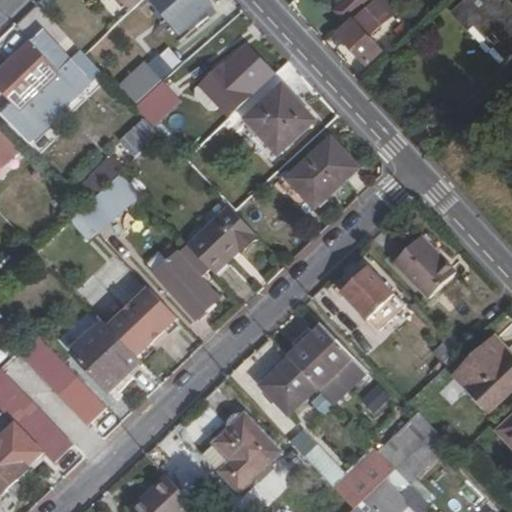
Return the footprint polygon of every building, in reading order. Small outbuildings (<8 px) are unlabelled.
[(119,0),(135,17),(153,0),(119,0)] [(217,12),(205,0),(164,0),(157,7),(187,39),(217,12)] [(353,18),(365,7),(372,0),(348,0),(342,6),(353,18)] [(372,0),(365,7),(382,25),(398,11),(388,0),(372,0)] [(511,0),(471,0),(459,11),(473,26),(481,18),(511,51),(511,0)] [(353,18),(339,31),(367,62),(382,49),(370,36),(382,25),(365,7),(353,18)] [(85,77),(48,37),(0,80),(0,92),(22,117),(61,82),(69,91),(85,77)] [(120,87),(137,106),(163,82),(145,64),(120,87)] [(232,126),(258,102),(226,69),(201,92),(221,113),(232,126)] [(157,131),(182,107),(165,88),(139,112),(157,131)] [(221,113),(201,92),(199,95),(198,102),(211,115),(219,116),(221,113)] [(251,127),(282,161),(318,129),(286,95),(251,127)] [(21,153),(4,134),(0,137),(0,161),(5,167),(21,153)] [(362,176),(334,147),(292,185),(319,215),(362,176)] [(123,179),(129,173),(118,160),(70,204),(82,217),(123,179)] [(137,194),(123,179),(82,217),(98,234),(102,237),(123,217),(118,212),(137,194)] [(123,217),(142,198),(137,194),(118,212),(123,217)] [(223,283),(264,244),(239,217),(231,210),(190,249),(213,273),(223,283)] [(98,234),(82,217),(74,224),(91,241),(98,234)] [(399,262),(433,299),(460,273),(426,238),(399,262)] [(69,254),(56,240),(40,255),(53,269),(69,254)] [(203,282),(213,273),(190,249),(180,258),(173,251),(164,260),(171,269),(159,279),(199,323),(221,302),(203,282)] [(53,269),(40,255),(28,267),(40,280),(53,269)] [(171,269),(164,260),(152,271),(159,279),(171,269)] [(407,308),(374,273),(350,297),(383,332),(407,308)] [(147,350),(171,330),(156,313),(150,308),(147,311),(136,300),(122,313),(133,324),(127,330),(147,350)] [(171,330),(181,320),(166,304),(156,313),(171,330)] [(109,395),(144,364),(107,326),(74,357),(109,395)] [(304,353),(296,362),(322,390),(325,393),(337,406),(371,374),(359,360),(329,330),(320,339),(314,333),(299,347),(304,353)] [(92,429),(111,411),(40,338),(21,355),(92,429)] [(496,411),(511,395),(511,362),(507,357),(510,354),(498,342),(463,377),(496,411)] [(448,348),(438,358),(448,367),(458,357),(448,348)] [(322,390),(296,362),(266,390),(292,418),(322,390)] [(3,371),(0,373),(0,406),(19,427),(0,444),(0,503),(48,458),(54,464),(72,447),(3,371)] [(237,460),(226,470),(245,490),(286,451),(251,414),(221,442),(228,450),(237,460)] [(441,432),(424,415),(382,454),(398,471),(400,470),(441,432)] [(448,457),(456,448),(441,432),(400,470),(413,484),(419,478),(445,454),(448,457)] [(210,454),(226,470),(237,460),(228,450),(221,442),(210,454)] [(351,477),(321,446),(309,457),(338,489),(351,477)] [(351,477),(338,489),(358,510),(391,479),(398,471),(382,454),(379,450),(351,477)] [(196,511),(202,507),(172,476),(158,489),(162,493),(142,511),(196,511)] [(419,478),(413,484),(430,501),(436,495),(419,478)] [(383,511),(404,492),(391,479),(358,510),(355,511),(383,511)] [(142,511),(162,493),(158,489),(136,509),(138,511),(142,511)] [(404,492),(383,511),(406,511),(415,504),(404,492)]
